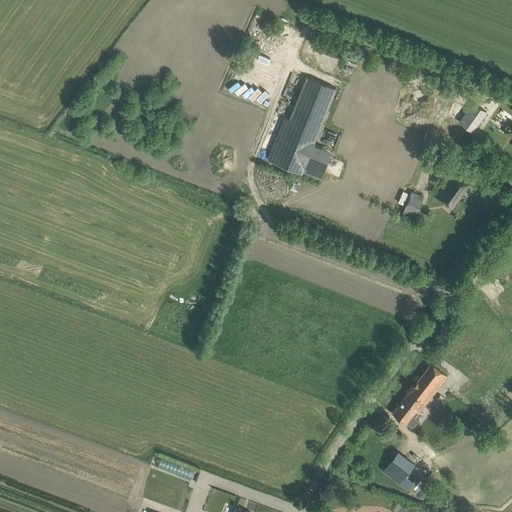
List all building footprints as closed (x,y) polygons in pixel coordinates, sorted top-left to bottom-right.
[(251,36),(265,42),(270,28),(256,22),(251,36)] [(316,47),(315,62),(334,63),(335,49),(316,47)] [(344,82),(436,118),(438,113),(446,116),(455,94),(355,55),(344,82)] [(288,120),(272,161),(302,173),(303,171),(320,178),(331,150),(314,143),(336,88),(306,76),(288,120)] [(326,126),(423,165),(434,138),(337,99),(326,126)] [(436,197),(451,208),(470,184),(455,172),(436,197)] [(412,191),(403,213),(415,218),(424,196),(412,191)] [(434,280),(434,281),(437,282),(438,280),(439,277),(431,274),(429,278),(434,280)] [(406,423),(413,428),(419,420),(415,416),(418,413),(419,413),(447,376),(431,363),(392,413),(406,423)] [(448,409),(460,394),(456,391),(444,406),(448,409)] [(378,415),(384,407),(377,401),(371,409),(378,415)] [(399,449),(383,469),(411,492),(418,483),(408,474),(416,463),(399,449)] [(161,457),(157,466),(190,481),(194,471),(161,457)]
